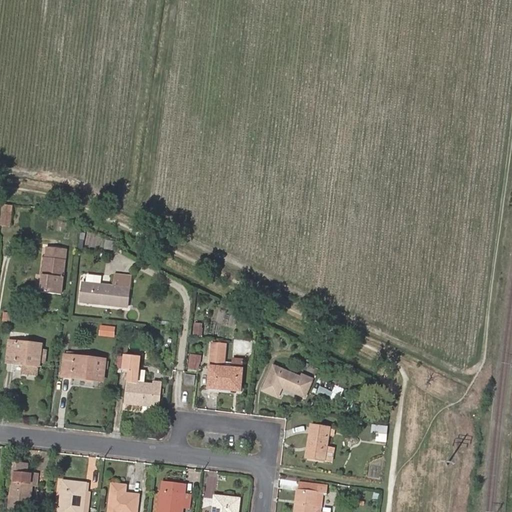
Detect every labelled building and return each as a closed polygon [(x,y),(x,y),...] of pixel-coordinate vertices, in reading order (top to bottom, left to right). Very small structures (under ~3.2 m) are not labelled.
[(2,207),(0,224),(11,226),(13,208),(2,207)] [(40,291),(61,294),(66,251),(46,248),(40,291)] [(130,288),(131,277),(115,275),(114,286),(130,288)] [(128,308),(130,288),(114,286),(82,283),(80,303),(128,308)] [(3,321),(13,322),(14,314),(4,313),(3,321)] [(114,336),(114,327),(101,326),(101,335),(114,336)] [(42,345),(9,341),(6,363),(22,365),(38,366),(40,366),(42,345)] [(224,368),(226,345),(213,344),(210,367),(224,368)] [(130,370),(138,371),(140,355),(123,353),(122,369),(130,370)] [(199,365),(200,357),(190,355),(189,369),(197,370),(197,365),(199,365)] [(65,356),(63,377),(102,382),(105,360),(65,356)] [(242,370),(243,361),(233,360),(232,369),(242,370)] [(38,375),(38,366),(22,365),(21,374),(38,375)] [(302,375),(301,378),(274,366),(263,390),(277,397),(282,388),(304,397),(312,380),(302,375)] [(240,391),(242,370),(232,369),(224,368),(210,367),(209,388),(240,391)] [(137,380),(138,371),(130,370),(129,382),(137,383),(137,380)] [(144,381),(146,371),(138,371),(137,380),(144,381)] [(195,376),(185,375),(184,385),(194,386),(195,376)] [(153,384),(137,383),(129,382),(127,382),(125,404),(159,408),(161,383),(153,382),(153,384)] [(312,419),(310,425),(330,429),(331,422),(312,419)] [(387,441),(389,426),(373,423),(372,433),(378,433),(377,440),(387,441)] [(330,429),(310,425),(305,458),(325,461),(327,446),(330,429)] [(332,462),(334,448),(327,446),(325,461),(332,462)] [(8,508),(29,511),(33,476),(26,475),(27,466),(14,465),(8,508)] [(299,480),(298,490),(318,493),(326,494),(328,484),(299,480)] [(82,511),(86,484),(63,481),(59,511),(82,511)] [(182,511),(185,485),(162,483),(158,511),(182,511)] [(136,511),(138,495),(125,494),(126,486),(112,484),(108,511),(136,511)] [(357,496),(373,498),(374,492),(358,489),(357,496)] [(316,511),(318,494),(318,493),(298,490),(297,490),(294,511),(316,511)] [(237,511),(239,499),(215,496),(212,511),(237,511)]
